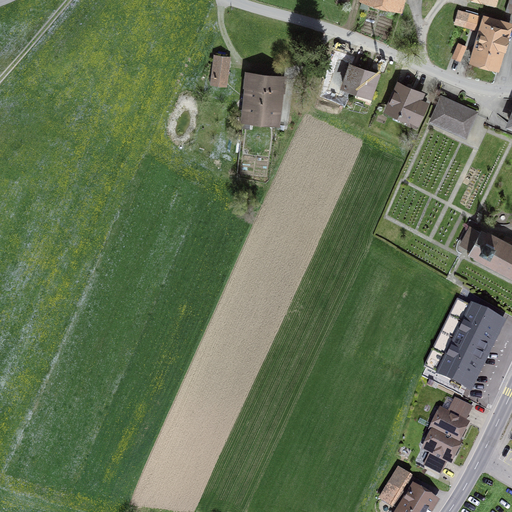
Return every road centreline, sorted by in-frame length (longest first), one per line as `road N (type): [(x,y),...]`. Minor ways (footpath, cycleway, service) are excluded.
road 1 (unclassified): [(231,0),(340,31),(467,84),(511,89)]
road 2 (secondary): [(448,511),(511,391)]
